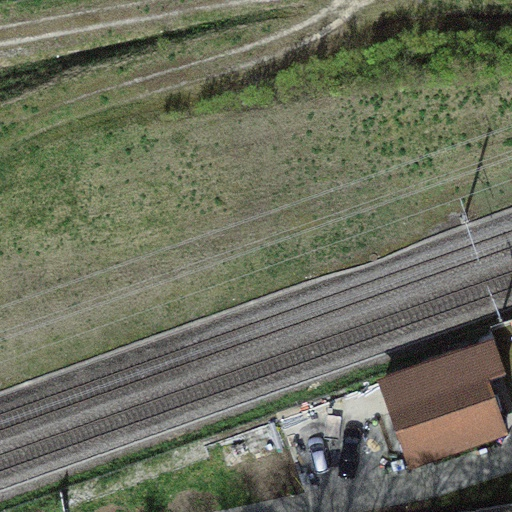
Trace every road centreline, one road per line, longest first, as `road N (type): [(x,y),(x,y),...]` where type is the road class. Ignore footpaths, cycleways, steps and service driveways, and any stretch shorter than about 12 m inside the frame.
road 1 (motorway): [(511,113),(0,175)]
road 2 (motorway): [(0,276),(511,215)]
road 3 (track): [(0,46),(242,0)]
